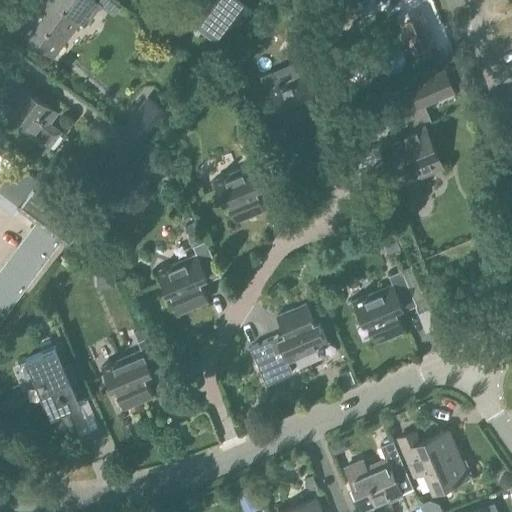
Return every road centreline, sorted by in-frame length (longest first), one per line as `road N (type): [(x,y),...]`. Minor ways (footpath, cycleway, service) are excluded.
road 1 (residential): [(235,449),(209,385),(218,348),(302,223),(341,189)]
road 2 (residential): [(235,449),(153,480),(66,498),(0,497)]
road 3 (residential): [(463,360),(308,422)]
road 4 (residential): [(511,120),(485,73),(477,0)]
